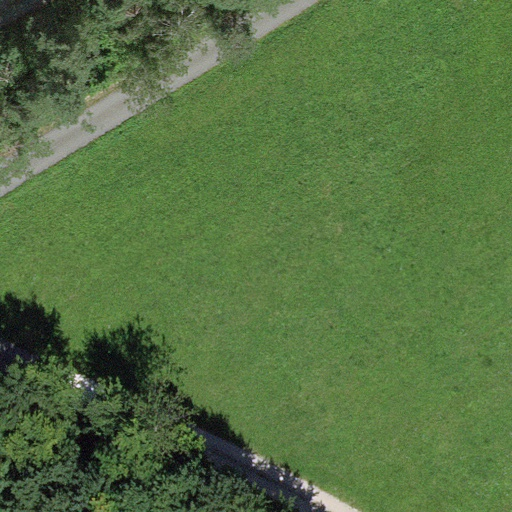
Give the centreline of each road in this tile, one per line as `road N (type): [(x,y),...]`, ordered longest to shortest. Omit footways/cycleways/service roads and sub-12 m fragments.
road 1 (track): [(333,511),(0,352)]
road 2 (residential): [(290,0),(0,186)]
